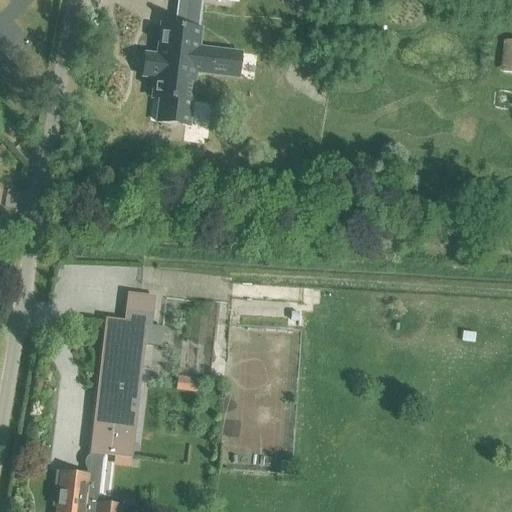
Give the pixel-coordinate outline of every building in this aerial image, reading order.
[(150,56),(147,79),(154,80),(151,100),(157,100),(157,102),(154,124),(160,124),(184,127),(188,128),(191,104),(195,74),(225,78),(228,53),(197,49),(200,31),(160,26),(156,57),(150,56)] [(143,146),(146,80),(121,79),(119,108),(101,108),(100,144),(143,146)] [(98,375),(114,377),(111,402),(95,400),(89,452),(113,455),(132,457),(145,347),(159,349),(161,333),(149,332),(153,299),(129,296),(126,325),(104,322),(98,375)] [(216,321),(218,303),(202,302),(200,319),(216,321)] [(136,511),(134,509),(83,503),(86,476),(60,473),(55,511),(136,511)]
